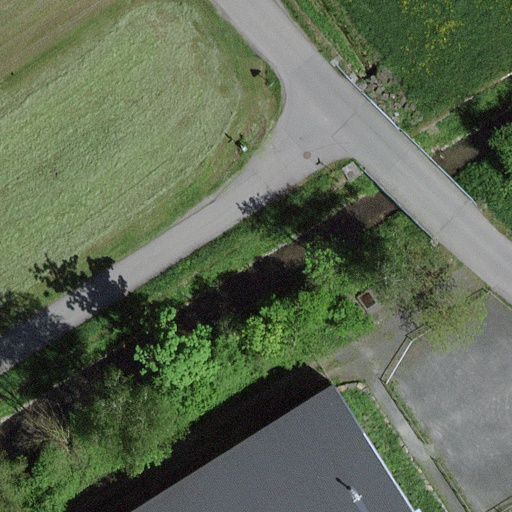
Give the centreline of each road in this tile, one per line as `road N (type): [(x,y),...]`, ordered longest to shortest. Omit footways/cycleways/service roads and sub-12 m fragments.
road 1 (track): [(511,260),(355,108)]
road 2 (track): [(355,108),(263,0)]
